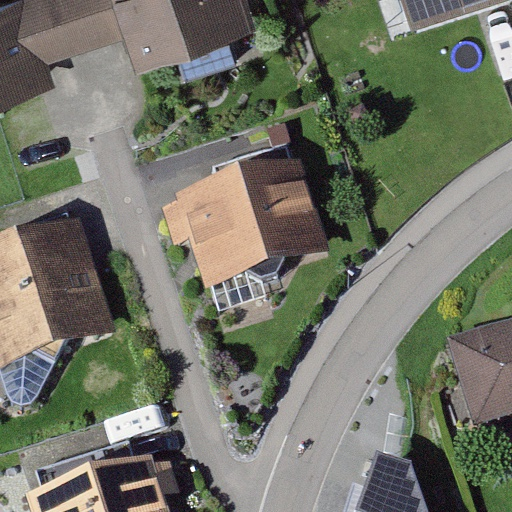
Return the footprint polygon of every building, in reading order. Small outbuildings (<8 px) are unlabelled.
[(230,0),(0,0),(0,99),(47,84),(39,62),(116,36),(126,64),(239,26),(230,0)] [(399,0),(409,32),(510,0),(399,0)] [(288,164),(166,208),(201,303),(323,259),(288,164)] [(73,224),(0,249),(0,385),(116,344),(73,224)] [(511,327),(444,350),(473,436),(511,423),(511,327)] [(376,469),(362,511),(426,511),(413,479),(376,469)] [(117,474),(18,510),(18,511),(154,511),(149,497),(128,505),(117,474)]
